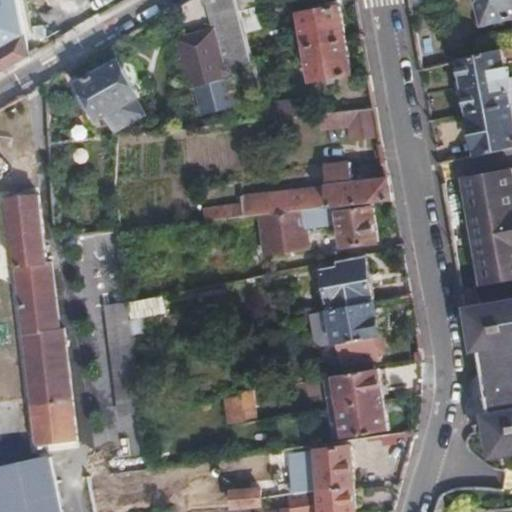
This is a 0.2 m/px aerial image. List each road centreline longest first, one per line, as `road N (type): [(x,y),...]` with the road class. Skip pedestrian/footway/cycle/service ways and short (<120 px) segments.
road 1 (tertiary): [(416,511),(453,359),(384,0)]
road 2 (tertiary): [(159,0),(0,92)]
